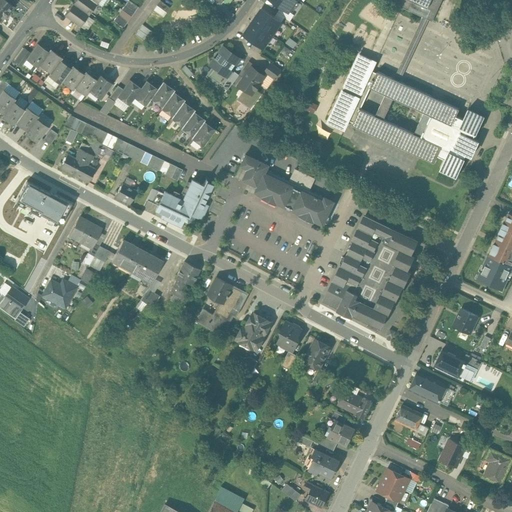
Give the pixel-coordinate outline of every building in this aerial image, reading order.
[(0,0),(0,21),(0,22),(5,17),(6,18),(10,13),(9,12),(13,6),(5,0),(0,0)] [(97,3),(91,0),(75,0),(73,3),(88,15),(97,3)] [(138,7),(128,0),(125,5),(135,12),(138,7)] [(296,0),(270,0),(288,12),(296,0)] [(403,0),(401,7),(423,17),(429,20),(433,22),(442,0),(403,0)] [(170,8),(160,1),(157,6),(166,13),(170,8)] [(88,15),(73,3),(64,15),(80,26),(88,15)] [(135,12),(125,5),(122,9),(131,17),(135,12)] [(281,22),(262,9),(253,22),(272,35),(281,22)] [(128,21),(118,14),(113,21),(123,28),(128,21)] [(423,17),(394,77),(400,80),(429,20),(423,17)] [(272,35),(253,22),(243,35),(263,48),(272,35)] [(144,40),(151,30),(142,24),(135,34),(144,40)] [(30,53),(26,59),(37,67),(39,65),(49,51),(37,43),(30,53)] [(240,58),(224,47),(211,65),(227,76),(240,58)] [(24,49),(16,61),(21,65),(26,59),(30,53),(24,49)] [(49,51),(39,65),(50,73),(60,60),(62,57),(50,49),(49,51)] [(368,83),(374,68),(378,60),(357,51),(325,123),(345,132),(353,113),(356,114),(351,125),(435,163),(438,157),(443,159),(438,171),(457,179),(468,156),(471,156),(478,141),(474,140),(485,116),(480,114),(468,109),(463,118),(458,116),(462,107),(400,80),(394,77),(376,69),(369,83),(368,83)] [(71,68),(60,60),(50,73),(49,75),(60,84),(62,81),(71,68)] [(272,63),(265,73),(275,80),(282,70),(272,63)] [(71,68),(62,81),(73,89),(75,87),(84,74),(73,66),(71,68)] [(265,76),(252,67),(239,85),(245,89),(248,89),(253,93),(255,89),(256,90),(260,85),(259,84),(265,76)] [(234,71),(223,86),(228,89),(239,75),(234,71)] [(84,74),(75,87),(86,95),(89,91),(97,80),(86,72),(84,74)] [(112,84),(100,75),(97,80),(89,91),(101,99),(112,84)] [(8,83),(2,79),(0,82),(0,94),(3,90),(4,90),(8,83)] [(123,89),(117,97),(118,97),(129,105),(134,98),(141,88),(130,80),(123,89)] [(158,89),(146,81),(141,88),(134,98),(145,106),(151,99),(158,89)] [(174,90),(163,82),(158,89),(151,99),(162,107),(173,92),(174,90)] [(118,86),(109,98),(114,102),(118,97),(117,97),(123,89),(118,86)] [(0,94),(0,110),(4,114),(13,101),(15,98),(4,90),(3,90),(0,94)] [(185,100),(173,92),(162,107),(161,109),(172,117),(183,101),(185,100)] [(25,109),(13,101),(4,114),(2,116),(14,125),(15,122),(25,109)] [(195,110),(183,101),(172,117),(171,118),(182,127),(194,111),(195,110)] [(317,105),(308,101),(304,109),(313,113),(317,105)] [(25,109),(15,122),(27,131),(36,118),(38,115),(27,107),(25,109)] [(182,127),(181,128),(192,137),(204,121),(205,120),(194,111),(182,127)] [(70,115),(63,125),(70,129),(75,118),(70,115)] [(27,131),(25,133),(37,142),(48,126),(36,118),(27,131)] [(81,120),(75,131),(77,132),(81,134),(86,123),(81,120)] [(215,130),(204,121),(192,137),(191,138),(203,147),(215,130)] [(91,125),(86,123),(81,134),(86,136),(91,125)] [(91,125),(86,136),(91,139),(91,138),(96,128),(91,125)] [(96,128),(91,138),(96,141),(102,130),(96,128)] [(51,129),(44,139),(50,144),(58,133),(51,129)] [(75,131),(71,129),(65,140),(72,143),(77,132),(75,131)] [(102,130),(96,141),(97,141),(102,143),(107,133),(102,130)] [(92,139),(86,152),(93,155),(95,151),(93,150),(97,141),(96,141),(92,139)] [(123,140),(118,151),(123,153),(128,143),(123,140)] [(128,143),(123,153),(128,156),(133,145),(128,143)] [(133,145),(128,156),(134,159),(139,148),(133,145)] [(75,174),(86,152),(80,148),(76,155),(77,155),(75,158),(67,153),(60,167),(75,174)] [(139,148),(134,159),(140,162),(145,151),(139,148)] [(86,152),(75,174),(88,182),(95,168),(87,165),(89,162),(90,162),(93,155),(86,152)] [(152,154),(146,165),(153,168),(158,157),(152,154)] [(253,185),(263,163),(245,154),(240,165),(247,169),(242,179),(253,185)] [(164,160),(158,157),(153,168),(159,171),(164,160)] [(170,163),(164,160),(159,171),(165,174),(170,163)] [(170,163),(165,174),(171,177),(176,166),(170,163)] [(263,163),(253,185),(257,187),(254,192),(263,196),(264,193),(266,194),(275,174),(266,170),(268,165),(263,163)] [(176,166),(171,177),(177,180),(183,170),(176,166)] [(314,179),(295,170),(291,178),(311,187),(314,179)] [(16,174),(10,182),(14,186),(20,177),(16,174)] [(275,174),(266,194),(276,199),(285,179),(275,174)] [(203,184),(194,205),(206,210),(208,205),(204,203),(213,185),(205,181),(207,179),(206,178),(203,184)] [(194,205),(203,184),(192,179),(184,194),(183,194),(178,196),(177,197),(181,199),(194,205)] [(285,179),(276,199),(278,200),(277,203),(286,207),(286,206),(289,207),(299,186),(285,179)] [(137,191),(123,183),(116,197),(130,204),(137,191)] [(57,196),(33,184),(24,203),(39,211),(41,207),(49,212),(57,196)] [(309,214),(317,194),(299,186),(289,207),(292,209),(291,210),(300,214),(302,211),(309,214)] [(163,193),(152,188),(147,200),(157,205),(163,193)] [(170,222),(181,199),(177,197),(164,191),(163,193),(157,205),(155,211),(162,214),(160,218),(170,222)] [(317,194),(309,214),(316,218),(314,221),(323,225),(334,202),(317,194)] [(73,204),(57,196),(49,212),(52,213),(45,227),(47,228),(45,230),(55,235),(56,233),(57,233),(64,219),(73,204)] [(181,199),(170,222),(180,227),(183,221),(187,223),(193,221),(195,217),(201,220),(206,210),(194,205),(181,199)] [(27,223),(3,210),(0,214),(0,221),(22,233),(27,223)] [(500,232),(511,237),(511,213),(509,212),(504,223),(503,222),(499,232),(500,232)] [(352,240),(353,241),(351,244),(352,245),(346,257),(343,256),(340,263),(343,264),(342,265),(340,264),(333,280),(334,280),(326,296),(324,299),(325,299),(324,300),(325,301),(329,303),(330,303),(343,309),(341,313),(342,313),(352,317),(351,317),(352,318),(353,315),(353,316),(355,312),(360,314),(358,317),(359,318),(359,317),(368,322),(369,323),(369,322),(368,326),(377,330),(378,327),(379,327),(378,327),(379,327),(380,327),(380,326),(386,314),(386,313),(387,313),(387,312),(386,312),(392,299),(393,299),(393,300),(394,300),(395,299),(394,299),(401,285),(401,286),(402,286),(403,286),(402,285),(404,283),(409,272),(410,271),(404,268),(413,250),(413,249),(412,249),(411,249),(415,240),(416,240),(416,239),(415,239),(416,239),(415,239),(396,230),(396,229),(364,214),(352,240)] [(101,228),(79,217),(70,234),(91,246),(92,246),(94,242),(101,228)] [(46,240),(37,236),(40,230),(27,223),(22,233),(19,237),(31,244),(27,252),(37,257),(46,240)] [(511,237),(500,232),(489,254),(511,265),(511,237)] [(143,250),(123,240),(112,259),(132,270),(143,250)] [(91,246),(88,253),(94,256),(99,245),(94,242),(92,246),(91,246)] [(110,251),(99,245),(94,256),(104,261),(110,251)] [(163,261),(143,250),(132,270),(152,281),(163,261)] [(511,269),(511,265),(489,254),(478,278),(502,290),(511,269)] [(199,269),(184,261),(176,276),(177,277),(170,292),(179,296),(176,303),(180,305),(186,293),(182,291),(186,282),(191,284),(199,269)] [(87,268),(81,279),(88,282),(94,272),(87,268)] [(233,286),(216,277),(208,294),(221,301),(224,302),(233,286)] [(65,286),(52,279),(43,295),(66,307),(77,286),(67,281),(65,286)] [(233,286),(224,302),(221,301),(214,314),(213,315),(229,323),(234,315),(235,316),(238,312),(248,294),(233,286)] [(12,287),(0,303),(5,306),(2,309),(15,318),(29,299),(12,287)] [(148,288),(140,299),(146,303),(147,301),(154,292),(148,288)] [(154,292),(147,301),(153,306),(160,296),(154,292)] [(158,312),(146,303),(141,310),(154,319),(158,312)] [(229,323),(213,315),(214,314),(203,308),(196,320),(217,331),(216,332),(218,333),(219,332),(222,334),(229,323)] [(477,318),(461,311),(454,327),(470,334),(477,318)] [(253,313),(247,324),(246,327),(243,326),(237,338),(239,339),(238,340),(255,349),(255,348),(257,349),(264,337),(264,336),(265,334),(271,322),(269,321),(270,320),(256,313),(255,314),(253,313)] [(292,324),(286,321),(281,331),(282,335),(278,342),(293,350),(299,339),(298,336),(301,329),(299,328),(299,327),(293,324),(292,324)] [(395,332),(390,329),(387,335),(392,338),(395,332)] [(331,346),(315,338),(303,361),(318,369),(319,369),(321,366),(331,346)] [(464,359),(443,349),(435,365),(459,377),(464,366),(466,367),(467,365),(465,364),(467,361),(464,359)] [(297,355),(289,350),(281,365),(290,369),(297,355)] [(483,362),(467,354),(464,359),(467,361),(465,364),(467,365),(478,370),(483,362)] [(247,357),(245,356),(239,368),(241,369),(240,371),(250,376),(258,361),(248,355),(247,357)] [(321,366),(319,369),(318,369),(313,380),(319,383),(326,369),(321,366)] [(447,387),(417,373),(410,390),(439,403),(447,387)] [(360,389),(350,384),(348,388),(358,393),(360,389)] [(364,399),(345,389),(338,404),(356,414),(364,399)] [(356,414),(356,415),(364,419),(372,402),(365,397),(364,399),(356,414)] [(423,414),(402,405),(395,421),(417,430),(420,423),(423,414)] [(347,417),(335,411),(332,418),(336,420),(336,419),(344,423),(347,417)] [(460,421),(450,416),(448,421),(457,426),(460,421)] [(344,423),(336,419),(336,420),(328,435),(328,436),(338,441),(347,445),(355,429),(344,423)] [(430,428),(420,423),(417,430),(426,435),(430,428)] [(328,435),(326,434),(321,436),(317,443),(334,451),(338,441),(328,436),(328,435)] [(444,447),(440,459),(457,466),(466,443),(442,434),(438,445),(444,447)] [(313,441),(301,435),(299,441),(310,447),(313,441)] [(422,443),(416,440),(413,447),(419,450),(422,443)] [(339,460),(314,447),(311,454),(314,455),(308,468),(317,473),(319,470),(331,476),(339,460)] [(511,459),(498,452),(498,453),(490,449),(485,459),(491,461),(484,477),(500,484),(511,459)] [(410,478),(388,468),(383,479),(404,490),(410,478)] [(404,490),(383,479),(377,491),(388,496),(399,501),(404,490)] [(329,492),(308,482),(305,489),(310,492),(306,500),(321,507),(329,492)] [(244,500),(221,488),(214,501),(234,511),(237,511),(242,503),(244,500)] [(302,497),(292,491),(290,495),(299,501),(302,497)] [(399,501),(388,496),(386,501),(397,506),(399,501)] [(434,497),(428,511),(429,511),(433,511),(439,500),(434,497)] [(439,500),(433,511),(439,511),(444,502),(439,500)] [(234,511),(214,501),(208,511),(234,511)] [(383,507),(372,501),(367,511),(393,511),(394,511),(383,507)] [(397,506),(386,501),(383,507),(394,511),(397,506)] [(444,502),(439,511),(445,511),(447,508),(449,505),(444,502)] [(251,511),(253,509),(242,503),(237,511),(251,511)]
